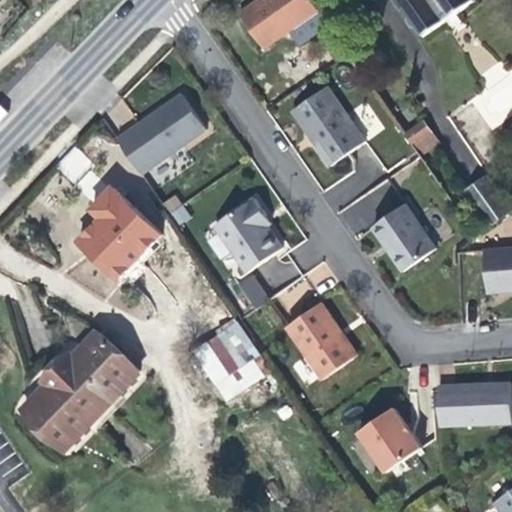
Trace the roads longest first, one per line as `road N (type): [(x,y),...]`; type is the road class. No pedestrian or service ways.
road 1 (residential): [(167,0),(396,335),(426,346),(511,339)]
road 2 (secondary): [(144,0),(0,150)]
